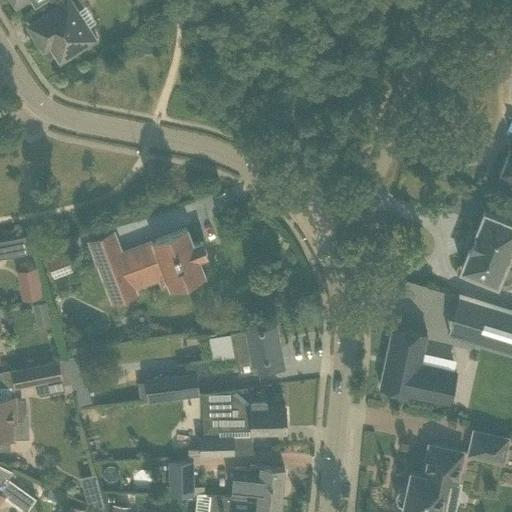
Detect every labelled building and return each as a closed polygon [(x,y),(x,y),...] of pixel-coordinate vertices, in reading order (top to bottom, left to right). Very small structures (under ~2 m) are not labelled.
[(97,40),(72,0),(71,0),(47,15),(53,25),(39,34),(38,39),(42,45),(47,46),(51,44),(61,59),(82,45),(84,48),(97,40)] [(511,150),(509,150),(499,174),(511,179),(511,150)] [(506,261),(511,247),(511,222),(484,211),(461,268),(497,283),(498,281),(503,283),(508,282),(511,279),(511,264),(511,263),(506,261)] [(200,258),(206,255),(199,238),(194,240),(189,226),(147,242),(147,240),(95,260),(111,303),(125,298),(119,285),(161,269),(169,288),(206,273),(200,258)] [(0,255),(34,249),(31,234),(0,239),(0,255)] [(44,251),(53,275),(73,268),(63,243),(44,251)] [(21,298),(41,295),(38,266),(18,268),(21,298)] [(511,350),(511,310),(485,303),(473,339),(511,350)] [(255,370),(255,371),(283,366),(275,322),(247,327),(231,331),(238,373),(255,370)] [(427,331),(393,324),(380,386),(413,394),(413,393),(429,397),(434,374),(418,370),(427,331)] [(14,387),(38,383),(40,392),(64,388),(59,359),(11,369),(14,387)] [(148,400),(200,393),(197,369),(145,376),(148,400)] [(285,404),(267,404),(267,397),(254,398),(253,385),(203,391),(203,416),(230,415),(231,429),(252,429),(252,430),(286,430),(285,404)] [(7,442),(9,438),(13,438),(13,419),(25,419),(24,398),(15,398),(15,394),(0,394),(0,446),(4,446),(7,442)] [(84,413),(86,425),(102,420),(99,409),(84,413)] [(502,460),(508,436),(474,429),(469,453),(502,460)] [(233,453),(232,434),(200,435),(201,448),(188,449),(189,455),(233,453)] [(441,511),(448,478),(457,480),(463,451),(429,443),(423,472),(411,470),(407,486),(404,486),(401,487),(399,489),(397,491),(396,493),(395,496),(396,499),(397,501),(398,503),(401,505),(403,505),(402,507),(424,511),(441,511)] [(194,494),(193,460),(168,460),(168,494),(194,494)] [(281,499),(284,467),(249,464),(249,467),(233,466),(230,493),(234,494),(281,499)] [(0,499),(3,495),(25,511),(36,497),(6,476),(0,484),(0,499)] [(64,495),(50,488),(46,496),(60,503),(64,495)] [(106,511),(101,490),(85,494),(87,503),(106,511)] [(279,511),(281,499),(234,494),(230,493),(206,491),(206,493),(210,494),(208,511),(279,511)]
